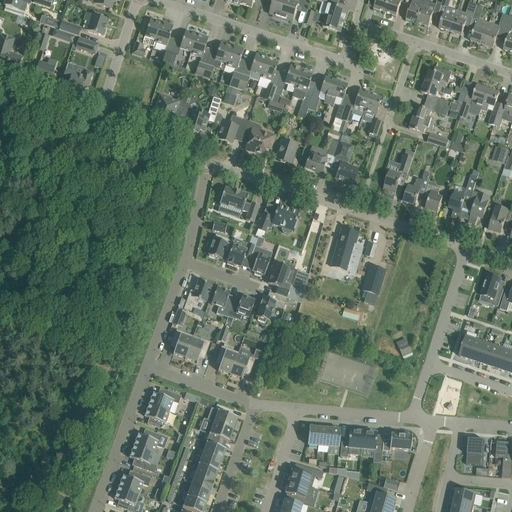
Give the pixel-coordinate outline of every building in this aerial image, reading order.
[(6,0),(5,6),(7,7),(14,9),(18,10),(25,13),(28,4),(30,5),(32,0),(6,0)] [(34,0),(33,4),(50,10),(53,0),(34,0)] [(95,0),(94,4),(111,10),(113,0),(95,0)] [(241,0),(239,5),(240,5),(252,9),(253,5),(254,0),(241,0)] [(264,0),(265,0),(274,3),(273,6),(270,15),(274,17),(274,18),(281,21),(282,17),(287,1),(287,0),(264,0)] [(282,17),(281,21),(288,23),(289,21),(293,23),(293,21),(297,11),(300,0),(293,0),(292,3),(287,1),(282,17)] [(376,0),(373,11),(374,11),(374,10),(385,13),(389,0),(370,0),(368,5),(369,6),(370,0),(376,0)] [(395,0),(389,0),(385,13),(396,17),(396,18),(396,19),(401,3),(395,0)] [(421,0),(420,0),(413,0),(411,6),(409,12),(406,22),(407,21),(417,24),(425,1),(425,0),(421,0)] [(441,6),(448,9),(448,8),(450,0),(443,0),(442,4),(441,6)] [(438,17),(441,6),(442,4),(437,2),(436,5),(425,1),(417,24),(429,28),(433,16),(438,17)] [(346,10),(336,7),(328,5),(325,17),(327,17),(342,22),(342,21),(346,10)] [(477,6),(472,5),(467,18),(473,20),(477,6)] [(448,9),(441,6),(438,17),(442,19),(439,29),(450,33),(457,14),(458,11),(448,8),(448,9)] [(477,6),(473,20),(477,21),(471,42),(482,46),(489,25),(479,22),(483,9),(477,6)] [(308,11),(307,14),(304,25),(312,27),(314,20),(316,14),(308,11)] [(86,14),(84,21),(90,23),(87,31),(103,37),(108,21),(86,14)] [(325,17),(316,14),(314,20),(325,24),(323,28),(341,34),(344,22),(342,21),(342,22),(327,17),(325,17)] [(460,20),(461,16),(457,14),(450,33),(462,37),(467,22),(460,20)] [(503,15),(498,28),(489,25),(482,46),(493,50),(500,29),(505,31),(509,17),(503,15)] [(42,16),(40,23),(58,29),(60,22),(42,16)] [(144,38),(143,44),(154,47),(160,28),(161,26),(162,24),(150,20),(150,22),(146,34),(144,38)] [(78,37),(82,28),(63,21),(59,31),(78,37)] [(160,28),(154,47),(156,44),(165,47),(166,47),(167,47),(170,37),(172,30),(173,27),(162,23),(162,24),(161,26),(160,28)] [(185,32),(185,34),(180,49),(191,53),(196,38),(197,36),(185,32)] [(0,68),(16,74),(19,65),(22,57),(10,53),(15,40),(9,38),(0,35),(0,68)] [(44,53),(49,38),(41,35),(36,50),(44,53)] [(69,35),(67,42),(73,44),(76,38),(76,37),(69,35)] [(511,37),(508,36),(503,51),(511,53),(511,37)] [(73,44),(72,49),(75,50),(76,48),(86,52),(95,55),(98,45),(89,42),(79,39),(76,38),(73,44)] [(208,41),(196,38),(191,53),(190,55),(202,59),(208,41)] [(146,51),(141,50),(143,46),(135,44),(132,55),(143,59),(146,51)] [(217,53),(215,61),(216,61),(226,65),(230,53),(231,49),(232,47),(221,44),(220,46),(218,52),(217,53)] [(225,67),(224,72),(233,75),(234,73),(235,70),(237,70),(239,63),(241,59),(243,53),(244,50),(232,46),(232,47),(231,49),(230,53),(226,65),(225,67)] [(157,62),(161,51),(154,49),(151,60),(157,62)] [(167,67),(171,54),(164,51),(160,65),(167,67)] [(167,67),(174,69),(178,56),(171,54),(167,67)] [(101,69),(105,57),(100,55),(96,67),(101,69)] [(256,55),(255,58),(250,73),(261,76),(266,61),(267,61),(267,59),(256,55)] [(39,63),(34,80),(49,85),(56,63),(49,60),(47,66),(39,63)] [(278,65),(267,61),(266,61),(261,76),(260,78),(272,82),(278,65)] [(202,79),(206,65),(199,63),(195,76),(202,79)] [(68,64),(63,79),(70,81),(67,91),(82,96),(83,92),(85,88),(88,88),(92,75),(85,72),(83,78),(73,74),(75,67),(68,64)] [(202,79),(209,81),(214,68),(206,65),(202,79)] [(286,85),(284,91),(294,94),(295,90),(296,88),(300,75),(301,72),(302,71),(290,67),(289,69),(287,76),(284,84),(286,85)] [(429,71),(425,82),(427,83),(445,89),(447,84),(448,84),(452,73),(435,68),(434,73),(429,71)] [(294,94),(292,98),(303,101),(305,95),(306,96),(307,94),(309,86),(310,82),(312,76),(301,72),(300,75),(296,88),(295,90),(294,94)] [(229,88),(234,89),(237,90),(242,75),(234,73),(233,75),(229,88)] [(237,90),(244,93),(249,78),(242,75),(237,90)] [(336,82),(325,78),(320,93),(327,95),(324,103),(329,105),(336,82)] [(348,86),(336,82),(329,105),(333,106),(336,98),(343,101),(348,86)] [(425,82),(421,94),(423,95),(431,97),(436,99),(438,93),(443,95),(445,91),(445,89),(427,83),(425,82)] [(468,97),(469,94),(472,85),(465,82),(461,94),(466,96),(468,97)] [(277,88),(269,85),(265,99),(272,102),(274,95),(277,88)] [(474,96),(472,101),(478,102),(476,108),(482,110),(487,92),(488,90),(477,86),(476,89),(474,96)] [(223,103),(234,107),(237,97),(232,95),(234,89),(229,88),(223,103)] [(274,95),(281,97),(283,90),(277,88),(274,95)] [(371,94),(359,90),(354,107),(353,110),(354,111),(352,116),(362,119),(365,111),(370,95),(371,94)] [(487,92),(482,110),(487,112),(488,110),(489,106),(495,108),(496,104),(497,103),(500,94),(488,90),(487,92)] [(157,104),(154,114),(158,115),(156,120),(159,121),(165,123),(168,124),(169,120),(170,119),(172,113),(181,117),(184,107),(185,106),(186,102),(178,99),(177,101),(160,95),(157,104)] [(303,101),(300,108),(308,110),(312,98),(306,96),(305,95),(303,101)] [(370,95),(365,111),(362,119),(361,121),(371,124),(368,134),(377,137),(381,123),(374,120),(375,116),(376,117),(382,99),(370,95)] [(312,98),(308,110),(313,112),(315,112),(319,99),(318,99),(312,97),(312,98)] [(498,115),(494,126),(500,128),(503,120),(511,123),(511,97),(509,97),(508,100),(506,106),(506,107),(501,105),(498,115)] [(217,114),(221,101),(214,98),(209,112),(217,114)] [(438,99),(436,106),(449,110),(451,104),(451,103),(438,99)] [(451,104),(449,110),(453,112),(460,114),(463,107),(453,104),(453,105),(451,104)] [(460,114),(459,118),(461,119),(461,118),(467,120),(470,113),(472,106),(464,104),(463,105),(463,106),(463,107),(460,114)] [(493,113),(489,125),(494,126),(498,115),(501,105),(496,104),(495,108),(493,113)] [(184,107),(181,117),(187,118),(186,120),(183,129),(198,134),(199,130),(204,132),(207,124),(207,123),(209,116),(198,112),(197,112),(196,116),(190,114),(191,112),(189,108),(185,106),(184,107)] [(342,122),(347,108),(339,106),(331,130),(339,132),(340,127),(342,122)] [(436,106),(433,113),(447,117),(449,110),(436,106)] [(430,118),(431,112),(417,107),(413,119),(433,125),(435,120),(430,118)] [(353,110),(347,108),(342,122),(349,124),(352,116),(354,111),(353,110)] [(217,114),(213,126),(220,128),(219,131),(216,140),(232,145),(234,138),(235,136),(236,131),(245,134),(249,122),(232,117),(229,124),(222,122),(223,120),(221,116),(217,114)] [(433,125),(413,119),(409,130),(424,135),(426,129),(431,131),(433,125)] [(245,134),(242,143),(248,144),(246,150),(263,156),(264,151),(265,148),(271,150),(274,140),(275,136),(261,132),(262,130),(260,126),(249,122),(245,134)] [(456,133),(453,143),(460,145),(463,135),(456,133)] [(450,150),(453,143),(430,135),(427,143),(450,150)] [(491,136),(489,142),(497,145),(499,139),(491,136)] [(281,156),(279,161),(290,165),(297,146),(282,141),(277,154),(281,156)] [(335,158),(340,143),(332,141),(327,156),(335,158)] [(347,167),(350,157),(344,155),(347,146),(340,143),(335,158),(341,161),(335,180),(353,186),(358,170),(347,167)] [(505,164),(508,152),(496,148),(492,160),(505,164)] [(318,172),(317,174),(321,175),(327,158),(310,152),(304,169),(316,172),(318,172)] [(408,175),(414,154),(406,152),(399,172),(408,175)] [(505,169),(502,176),(511,179),(511,171),(507,170),(505,169)] [(384,190),(389,192),(387,197),(394,199),(402,176),(390,172),(384,190)] [(422,181),(417,179),(413,189),(408,187),(403,202),(415,206),(422,187),(427,189),(428,185),(432,175),(425,172),(422,181)] [(472,176),(466,195),(465,197),(454,193),(449,208),(454,210),(451,218),(458,220),(463,204),(469,206),(473,192),(478,178),(472,176)] [(430,198),(426,210),(438,214),(443,199),(438,197),(440,189),(428,185),(427,189),(425,196),(430,198)] [(220,205),(241,212),(242,212),(243,212),(248,214),(246,221),(253,223),(259,206),(252,204),(251,205),(245,204),(248,196),(239,193),(234,191),(233,191),(225,189),(224,190),(222,189),(219,197),(222,198),(220,205)] [(475,226),(476,223),(478,218),(483,219),(490,198),(473,192),(469,206),(474,208),(468,224),(475,226)] [(294,228),(295,228),(298,221),(296,221),(299,213),(290,210),(285,208),(284,208),(278,206),(274,218),(271,217),(264,214),(258,230),(265,233),(267,228),(271,230),(272,225),(282,228),(283,226),(293,229),(292,232),(293,232),(294,228)] [(511,217),(511,212),(497,207),(489,231),(501,234),(505,223),(510,224),(511,217)] [(212,232),(225,234),(227,226),(214,224),(212,232)] [(358,234),(342,229),(339,239),(331,267),(355,274),(360,258),(363,248),(362,248),(363,248),(355,246),(358,234)] [(214,239),(214,241),(212,240),(208,251),(210,251),(208,256),(209,256),(209,258),(215,260),(215,259),(221,261),(225,251),(227,253),(230,245),(227,244),(229,241),(216,236),(214,239)] [(258,238),(256,243),(261,245),(263,246),(265,240),(263,239),(258,238)] [(234,267),(234,266),(241,268),(244,258),(250,260),(255,247),(248,244),(248,245),(243,243),(241,249),(233,246),(227,263),(228,263),(227,265),(234,267)] [(373,256),(376,247),(369,244),(366,254),(365,256),(373,259),(373,256)] [(264,277),(270,260),(272,254),(255,247),(250,260),(250,261),(255,263),(252,272),(255,273),(254,275),(261,277),(261,276),(264,277)] [(100,257),(79,250),(70,282),(90,289),(100,257)] [(276,264),(268,284),(278,288),(275,295),(278,296),(286,299),(291,286),(285,284),(290,269),(276,264)] [(374,307),(377,296),(385,272),(370,267),(363,292),(367,293),(364,304),(374,307)] [(484,282),(481,293),(482,294),(481,297),(494,301),(492,306),(498,308),(504,291),(498,289),(501,280),(488,276),(486,282),(484,282)] [(201,282),(198,281),(194,293),(191,292),(184,310),(191,312),(194,303),(196,304),(197,300),(206,303),(212,286),(206,284),(206,282),(201,280),(201,282)] [(219,308),(216,315),(228,319),(228,318),(233,305),(232,305),(235,298),(229,296),(230,293),(217,288),(211,305),(219,308)] [(510,303),(511,303),(511,290),(511,293),(506,291),(500,310),(507,312),(510,303)] [(243,297),(242,297),(238,307),(233,305),(228,318),(235,321),(235,320),(240,322),(242,316),(249,319),(255,302),(249,300),(250,298),(243,296),(243,297)] [(274,307),(283,311),(287,299),(286,299),(278,296),(275,302),(263,298),(256,318),(259,319),(258,321),(265,324),(266,321),(269,322),(274,307)] [(345,309),(343,316),(359,320),(361,313),(345,309)] [(177,310),(172,325),(181,329),(187,314),(177,310)] [(230,330),(222,327),(217,342),(225,345),(230,330)] [(176,331),(172,344),(177,345),(175,350),(173,355),(174,356),(174,355),(185,359),(185,360),(193,337),(182,333),(176,331)] [(193,337),(185,360),(185,359),(196,363),(196,364),(197,364),(199,358),(201,354),(206,356),(210,343),(205,341),(193,337)] [(469,360),(475,341),(466,338),(459,357),(469,360)] [(406,340),(397,344),(399,349),(402,356),(411,351),(408,345),(406,340)] [(469,360),(478,363),(484,344),(475,341),(469,360)] [(478,363),(487,366),(494,348),(484,344),(478,363)] [(221,347),(217,360),(222,362),(220,366),(218,372),(219,372),(219,371),(230,376),(237,356),(238,353),(227,349),(221,347)] [(494,348),(487,366),(497,369),(503,351),(494,348)] [(237,356),(230,376),(231,376),(242,380),(241,380),(242,381),(244,375),(246,371),(251,372),(255,360),(250,358),(251,356),(250,353),(240,349),(238,353),(237,356)] [(506,373),(511,353),(503,351),(497,369),(506,373)] [(153,394),(149,405),(169,413),(175,415),(178,405),(181,397),(160,389),(158,395),(153,394)] [(185,394),(183,399),(198,404),(200,399),(185,394)] [(198,405),(206,408),(208,402),(201,400),(198,405)] [(149,405),(145,417),(150,419),(147,425),(159,429),(161,423),(165,424),(169,413),(149,405)] [(217,412),(218,412),(214,423),(214,424),(233,431),(233,430),(237,419),(238,420),(238,419),(228,415),(230,410),(217,406),(215,411),(218,412),(217,412)] [(229,442),(233,431),(214,424),(211,422),(204,439),(217,444),(219,439),(229,443),(229,442)] [(318,447),(320,429),(309,428),(307,446),(318,447)] [(318,447),(328,448),(330,430),(320,429),(318,447)] [(138,435),(134,447),(154,454),(156,447),(161,449),(165,447),(168,439),(145,430),(143,437),(138,435)] [(330,430),(328,448),(339,449),(340,431),(330,430)] [(352,456),(361,457),(363,433),(358,432),(358,431),(351,430),(351,432),(349,431),(348,443),(341,443),(340,458),(347,458),(348,455),(352,456)] [(363,433),(361,457),(362,451),(374,452),(373,464),(381,464),(382,452),(383,446),(375,446),(376,434),(374,434),(375,432),(368,432),(367,433),(363,433)] [(383,441),(383,446),(382,452),(390,453),(390,450),(410,452),(412,437),(391,435),(390,441),(383,441)] [(187,437),(186,438),(185,442),(183,446),(183,447),(188,449),(191,438),(187,437)] [(469,440),(466,465),(483,467),(484,456),(481,456),(482,453),(484,453),(485,441),(469,440)] [(497,442),(496,458),(504,459),(502,479),(511,480),(511,475),(511,455),(508,455),(509,443),(497,442)] [(206,444),(207,444),(204,451),(200,450),(199,453),(222,462),(222,461),(225,451),(226,451),(206,443),(206,444)] [(134,447),(130,458),(134,460),(132,466),(143,470),(155,474),(157,468),(149,466),(154,454),(134,447)] [(197,456),(201,458),(199,465),(218,472),(222,462),(199,453),(197,456)] [(198,465),(199,466),(196,472),(192,472),(191,474),(214,483),(215,483),(214,483),(218,473),(218,472),(199,465),(198,465)] [(289,474),(287,482),(312,489),(315,478),(322,480),(324,473),(305,468),(303,474),(292,470),(291,475),(289,474)] [(337,470),(336,476),(345,478),(346,472),(346,471),(337,470)] [(151,480),(130,472),(128,478),(123,476),(119,488),(139,495),(142,485),(148,487),(151,480)] [(190,477),(194,480),(191,486),(191,487),(210,494),(211,493),(210,493),(214,483),(191,474),(190,477)] [(343,487),(345,478),(339,477),(337,485),(334,495),(340,497),(343,487)] [(386,480),(383,489),(387,490),(397,493),(400,484),(386,480)] [(312,489),(287,482),(285,489),(286,490),(285,494),(296,497),(294,503),(302,506),(313,509),(315,502),(308,500),(312,489)] [(369,504),(394,511),(396,504),(394,504),(395,499),(385,496),(387,490),(368,485),(366,492),(372,493),(369,504)] [(191,487),(189,494),(184,493),(183,496),(207,505),(210,494),(191,487)] [(139,495),(119,488),(115,500),(119,501),(117,508),(129,511),(140,511),(142,508),(140,504),(136,502),(139,495)] [(454,501),(474,506),(476,495),(457,490),(454,501)] [(203,511),(206,505),(207,505),(183,496),(182,499),(186,501),(183,508),(182,508),(192,511),(203,511)] [(285,501),(281,511),(300,511),(302,506),(285,501)] [(452,511),(472,511),(474,506),(454,501),(452,511)]
